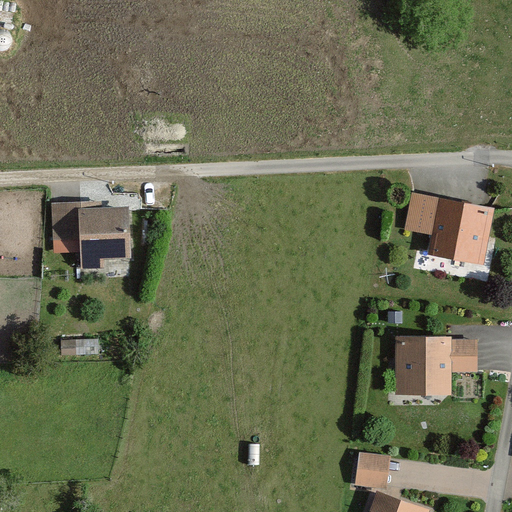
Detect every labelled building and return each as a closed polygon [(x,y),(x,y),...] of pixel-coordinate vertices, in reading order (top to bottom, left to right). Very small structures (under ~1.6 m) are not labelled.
[(494,210),(418,195),(411,232),(432,236),(429,253),(484,263),(494,210)] [(133,203),(59,207),(61,239),(88,237),(89,260),(137,257),(133,203)] [(485,342),(405,342),(405,395),(460,395),(460,370),(485,370),(485,342)] [(393,459),(365,455),(361,485),(388,489),(393,459)] [(433,511),(434,511),(384,495),(377,511),(433,511)]
